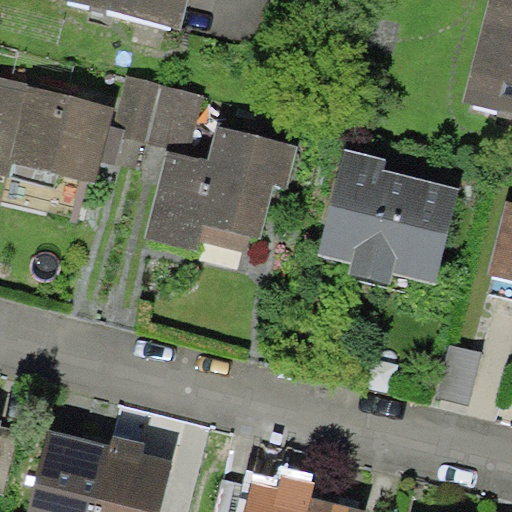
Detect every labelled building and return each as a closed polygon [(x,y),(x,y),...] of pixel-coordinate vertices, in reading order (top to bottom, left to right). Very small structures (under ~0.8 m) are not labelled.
[(75,0),(74,5),(186,31),(193,0),(75,0)] [(511,0),(492,0),(465,108),(511,120),(511,0)] [(31,89),(12,164),(101,186),(120,111),(31,89)] [(511,288),(511,217),(511,218),(495,285),(511,288)] [(53,444),(34,511),(158,511),(168,474),(53,444)] [(347,511),(256,489),(250,511),(347,511)]
